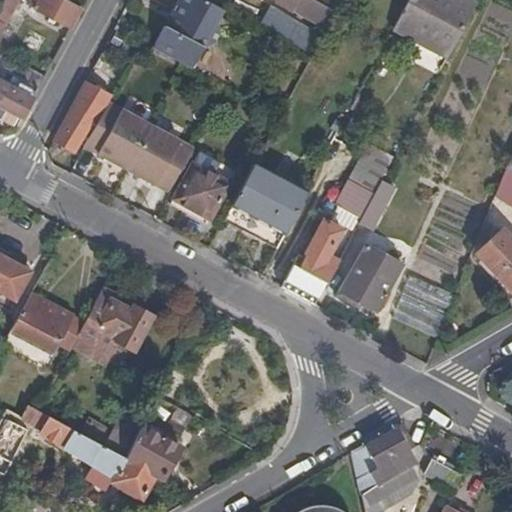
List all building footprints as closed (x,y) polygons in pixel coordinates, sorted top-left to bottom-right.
[(70,26),(81,6),(69,0),(2,0),(0,6),(0,14),(8,18),(16,0),(30,0),(28,3),(47,13),(43,19),(55,25),(58,19),(70,26)] [(167,24),(156,46),(197,68),(209,45),(218,42),(223,31),(221,21),(227,9),(209,0),(186,0),(173,27),(167,24)] [(278,0),(328,26),(342,0),(278,0)] [(476,6),(464,0),(409,0),(394,28),(413,39),(416,32),(452,52),(476,6)] [(441,182),(511,29),(511,0),(490,0),(412,168),(441,182)] [(132,35),(118,28),(111,41),(125,48),(132,35)] [(413,39),(448,59),(452,52),(416,32),(413,39)] [(479,194),(511,123),(511,38),(446,181),(479,194)] [(0,62),(27,77),(39,82),(45,71),(3,48),(0,53),(0,62)] [(0,77),(0,131),(2,132),(15,128),(39,82),(27,77),(22,89),(0,77)] [(56,138),(76,149),(93,118),(99,121),(110,100),(114,94),(88,80),(56,138)] [(130,167),(154,123),(110,100),(99,121),(87,143),(130,167)] [(173,191),(176,185),(190,160),(197,147),(154,123),(130,167),(173,191)] [(358,169),(382,182),(398,151),(374,138),(358,169)] [(215,217),(238,175),(228,170),(231,165),(203,150),(196,163),(183,188),(178,197),(215,217)] [(196,163),(190,160),(176,185),(183,188),(196,163)] [(226,216),(279,245),(308,190),(254,163),(226,216)] [(511,166),(507,163),(496,191),(511,202),(511,166)] [(365,213),(382,182),(358,169),(342,199),(365,213)] [(365,213),(357,227),(371,233),(394,188),(382,182),(365,213)] [(430,261),(459,196),(447,191),(417,256),(430,261)] [(215,217),(178,197),(175,203),(212,223),(215,217)] [(443,267),(473,203),(461,197),(431,262),(443,267)] [(458,275),(487,208),(475,203),(445,269),(458,275)] [(282,283),(317,303),(342,256),(332,250),(345,226),(325,215),(300,265),(294,262),(282,283)] [(511,237),(504,228),(478,250),(511,287),(511,237)] [(378,310),(404,263),(368,242),(341,288),(378,310)] [(31,269),(5,255),(0,265),(0,289),(16,298),(31,269)] [(436,337),(460,279),(416,259),(391,318),(436,337)] [(113,294),(104,289),(86,322),(71,349),(105,366),(117,344),(133,351),(153,315),(134,305),(131,310),(111,300),(113,294)] [(74,315),(32,292),(12,328),(55,351),(59,344),(74,315)] [(86,322),(74,315),(59,344),(71,350),(71,349),(86,322)] [(190,375),(173,367),(163,386),(180,395),(190,375)] [(40,411),(29,405),(22,420),(43,432),(43,436),(116,474),(114,480),(138,491),(147,490),(158,470),(127,455),(82,433),(40,412),(40,411)] [(90,417),(82,433),(127,455),(140,429),(120,419),(114,430),(90,417)] [(0,473),(5,477),(29,432),(6,420),(0,431),(0,473)] [(158,470),(168,474),(184,439),(181,434),(168,427),(166,431),(145,420),(140,429),(127,455),(158,470)] [(378,511),(412,493),(417,476),(411,465),(416,462),(394,427),(363,444),(350,451),(358,484),(363,507),(364,506),(365,511),(378,511)] [(452,490),(460,474),(431,459),(423,474),(452,490)] [(182,484),(159,497),(168,511),(190,498),(182,484)] [(466,511),(446,501),(440,511),(466,511)]
